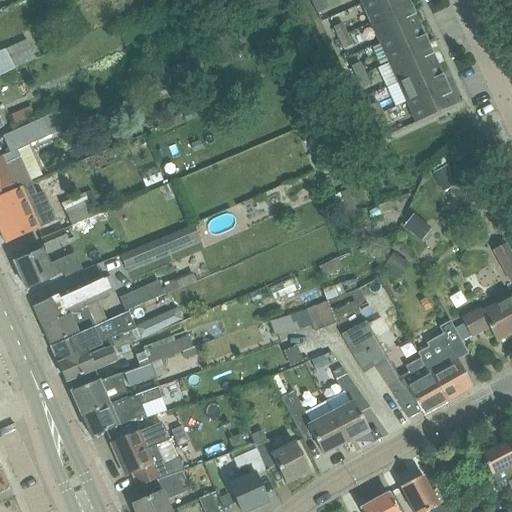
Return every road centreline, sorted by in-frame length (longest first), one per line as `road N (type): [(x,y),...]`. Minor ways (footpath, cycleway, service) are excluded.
road 1 (residential): [(293,511),(511,391)]
road 2 (primary): [(51,425),(0,303)]
